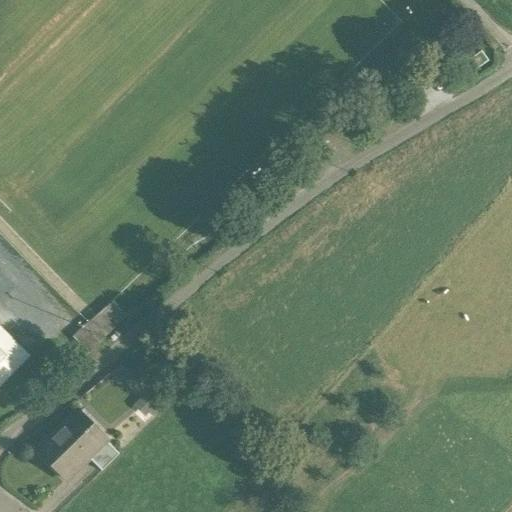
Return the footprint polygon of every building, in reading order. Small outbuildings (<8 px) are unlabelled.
[(116,306),(84,330),(99,347),(130,322),(116,306)] [(0,384),(27,357),(0,330),(0,384)] [(84,330),(72,340),(87,357),(99,347),(84,330)] [(81,432),(69,421),(50,438),(50,437),(35,451),(50,466),(51,466),(66,481),(88,460),(102,446),(99,443),(85,428),(81,432)] [(118,455),(102,440),(99,443),(102,446),(88,460),(100,473),(118,455)]
